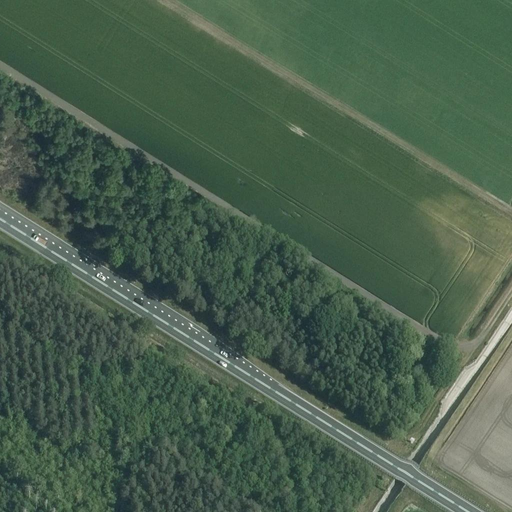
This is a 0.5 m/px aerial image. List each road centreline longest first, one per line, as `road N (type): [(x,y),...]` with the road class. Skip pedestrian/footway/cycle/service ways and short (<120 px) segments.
road 1 (trunk): [(467,511),(0,219)]
road 2 (unclassified): [(379,511),(511,314)]
